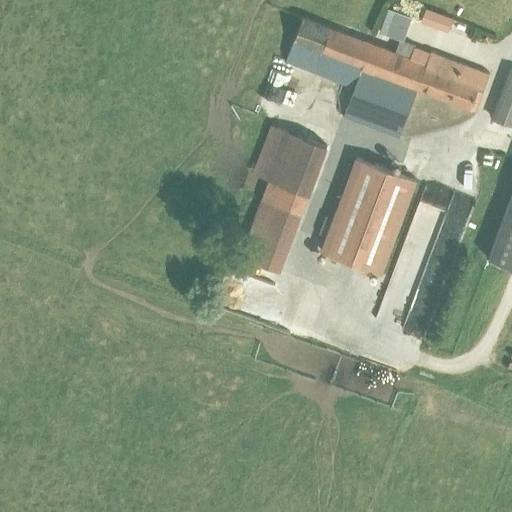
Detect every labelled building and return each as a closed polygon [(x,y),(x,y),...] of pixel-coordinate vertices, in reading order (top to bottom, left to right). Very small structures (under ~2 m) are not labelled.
[(417,68),(302,26),(287,68),(355,94),(345,121),(399,141),(415,98),(466,117),(481,76),(422,54),(417,68)] [(511,72),(496,118),(511,123),(511,72)] [(260,171),(277,178),(268,201),(247,255),(285,269),(332,147),(278,125),(260,171)] [(361,154),(326,252),(388,274),(423,176),(361,154)] [(511,212),(497,255),(511,260),(511,212)]
